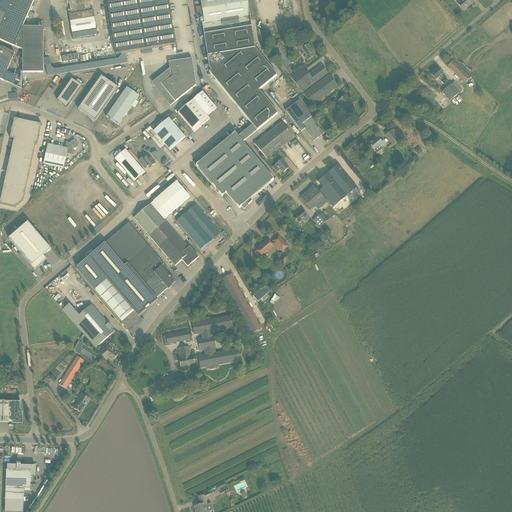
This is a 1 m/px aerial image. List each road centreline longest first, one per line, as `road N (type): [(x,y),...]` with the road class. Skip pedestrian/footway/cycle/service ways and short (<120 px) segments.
road 1 (unclassified): [(36,441),(22,306),(135,205)]
road 2 (unclassified): [(120,384),(156,322),(239,232)]
road 3 (unclassified): [(239,232),(377,109)]
road 4 (unclassified): [(377,109),(498,0)]
road 5 (track): [(383,104),(511,180)]
road 6 (unclassified): [(176,511),(137,398),(120,384)]
road 7 (unclassified): [(377,109),(306,19),(303,0)]
